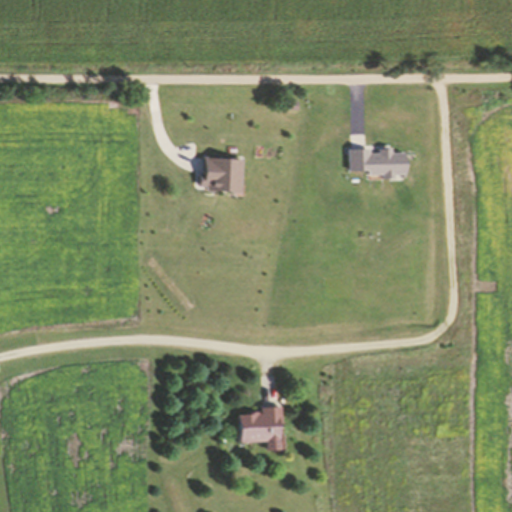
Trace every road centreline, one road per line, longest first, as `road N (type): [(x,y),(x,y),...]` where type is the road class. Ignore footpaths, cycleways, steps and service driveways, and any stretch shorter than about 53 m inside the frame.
road 1 (track): [(441,81),(453,314),(431,339),(267,353),(98,343),(0,357)]
road 2 (residential): [(0,76),(511,77)]
